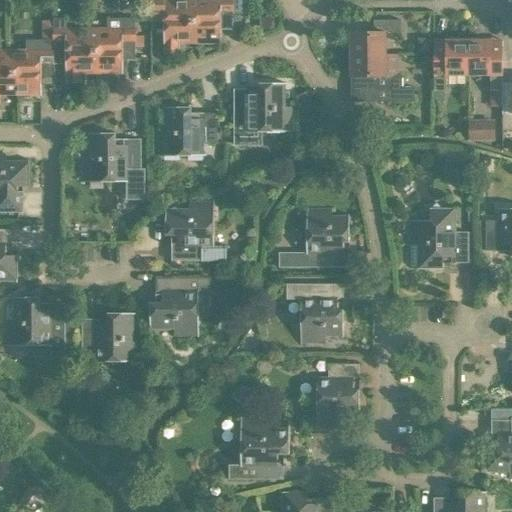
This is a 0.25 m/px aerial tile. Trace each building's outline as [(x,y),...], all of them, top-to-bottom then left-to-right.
[(151,0),(152,22),(164,22),(164,53),(180,53),(180,43),(198,43),(198,22),(192,22),(193,20),(187,19),(187,0),(151,0)] [(246,0),(187,0),(187,19),(193,20),(192,22),(198,22),(198,43),(221,42),(221,21),(234,21),(234,18),(246,17),(246,0)] [(107,29),(89,29),(89,50),(94,50),(94,52),(100,52),(100,72),(123,72),(123,52),(136,52),(135,18),(107,18),(107,29)] [(373,31),(351,31),(351,55),(386,55),(386,32),(401,32),(401,19),(373,19),(373,31)] [(25,50),(7,50),(7,71),(13,71),(13,74),(18,74),(18,94),(41,94),(41,73),(54,73),(54,51),(54,20),(41,20),(40,40),(25,40),(25,50)] [(66,20),(54,20),(54,40),(54,51),(66,51),(66,83),(82,83),(82,72),(100,72),(100,52),(94,52),(94,50),(89,50),(89,29),(67,29),(66,20)] [(434,46),(434,62),(435,91),(447,91),(446,75),(467,74),(467,39),(445,39),(445,46),(434,46)] [(502,84),(502,50),(490,50),(490,39),(467,39),(467,74),(490,74),(490,90),(502,90),(502,84)] [(0,94),(18,94),(18,74),(13,74),(13,71),(7,71),(7,50),(0,50),(0,104),(0,94)] [(386,55),(351,55),(351,76),(358,76),(358,88),(374,88),(374,101),(414,102),(414,87),(402,87),(402,75),(401,75),(398,75),(398,55),(386,55)] [(234,89),(234,143),(249,143),(249,131),(293,131),(293,108),(285,108),(284,83),(259,83),(259,95),(248,95),(248,89),(234,89)] [(511,84),(502,84),(502,90),(502,130),(511,130),(511,84)] [(296,96),(304,111),(316,104),(308,90),(296,96)] [(158,155),(203,155),(203,143),(217,143),(217,112),(202,112),(202,118),(191,118),(191,107),(166,107),(166,130),(158,130),(158,155)] [(366,113),(367,122),(367,125),(379,125),(379,113),(366,113)] [(495,120),(469,120),(469,139),(495,139),(495,120)] [(142,169),(142,139),(127,139),(127,144),(116,144),(116,132),(91,132),(91,156),(82,156),(82,181),(125,181),(125,198),(143,198),(144,169),(142,169)] [(450,150),(449,168),(473,169),(473,151),(450,150)] [(0,152),(0,212),(24,212),(24,197),(18,197),(18,186),(29,186),(29,161),(6,161),(6,153),(0,152)] [(225,246),(216,246),(215,201),(191,201),(191,209),(166,209),(166,234),(178,234),(178,245),(172,245),(172,260),(201,260),(203,260),(225,260),(227,260),(227,245),(225,245),(225,246)] [(429,220),(409,220),(409,269),(442,269),(442,257),(453,257),(453,263),(468,263),(468,218),(454,219),(454,208),(441,208),(437,203),(432,208),(429,208),(429,220)] [(279,252),(279,267),(349,267),(349,252),(344,252),(344,241),(349,241),(349,216),(331,216),(331,207),(307,207),(306,252),(279,252)] [(511,207),(499,208),(499,220),(484,221),(484,251),(500,251),(500,246),(510,245),(511,257),(511,207)] [(11,229),(0,229),(0,279),(17,280),(17,255),(6,255),(6,244),(11,244),(11,229)] [(211,291),(210,276),(156,276),(156,292),(162,292),(162,303),(150,303),(150,328),(174,328),(174,336),(199,336),(199,291),(211,291)] [(286,299),(300,299),(300,343),(325,343),(325,334),(343,334),(343,310),(337,310),(337,298),(343,298),(343,284),(286,283),(286,299)] [(50,370),(65,370),(65,358),(73,358),(73,318),(65,318),(65,303),(50,303),(50,309),(39,309),(39,297),(14,297),(14,303),(6,303),(6,346),(50,345),(50,370)] [(82,318),(82,350),(96,350),(96,361),(141,362),(141,337),(133,337),(133,313),(108,312),(108,325),(97,324),(97,318),(82,318)] [(317,378),(316,423),(342,423),(342,414),(359,414),(359,390),(353,390),(353,379),(359,379),(359,364),(328,364),(328,378),(317,378)] [(511,419),(490,420),(490,435),(497,435),(497,446),(484,446),(484,470),(508,470),(508,479),(511,478),(511,419)] [(241,420),(241,464),(228,464),(228,479),(283,479),(283,464),(278,464),(278,453),(290,453),(290,428),(265,428),(265,420),(241,420)] [(282,491),(282,511),(333,511),(333,497),(317,496),(317,503),(307,503),(307,492),(282,491)] [(483,511),(484,491),(459,491),(459,503),(448,503),(448,498),(433,498),(433,511),(483,511)]
